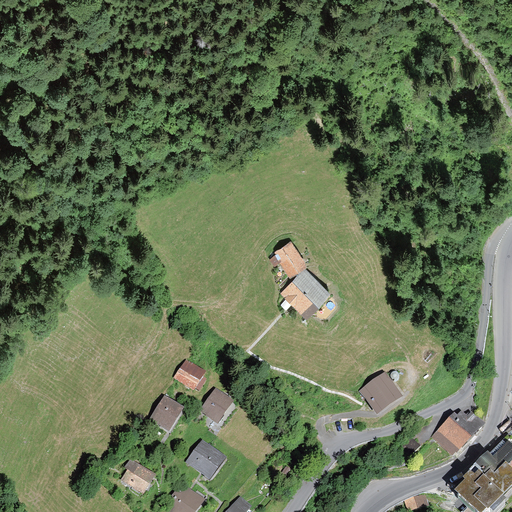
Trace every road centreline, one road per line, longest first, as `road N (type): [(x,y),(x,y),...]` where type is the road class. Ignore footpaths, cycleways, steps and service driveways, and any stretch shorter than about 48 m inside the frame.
road 1 (residential): [(291,511),(340,448),(433,412),(465,389),(488,253),(511,229)]
road 2 (tertiary): [(358,511),(385,490),(459,465),(484,437),(504,370),(511,243)]
